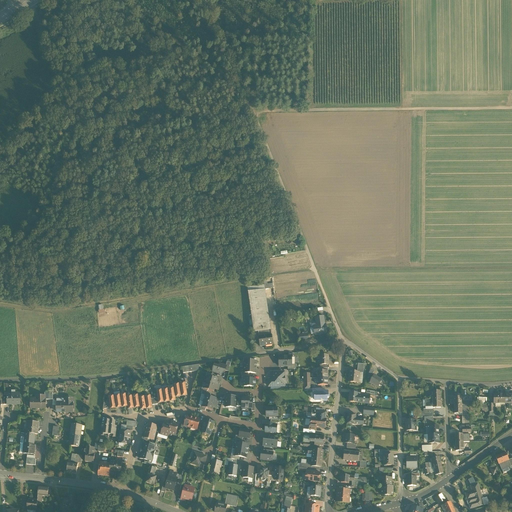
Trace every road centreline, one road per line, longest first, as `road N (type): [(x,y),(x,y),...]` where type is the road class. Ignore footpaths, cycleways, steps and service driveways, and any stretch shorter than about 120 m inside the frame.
road 1 (residential): [(0,380),(91,378),(341,340)]
road 2 (track): [(234,63),(341,340)]
road 3 (track): [(253,110),(511,107)]
road 4 (track): [(511,266),(314,268)]
road 5 (track): [(0,149),(64,75),(29,2)]
road 6 (residential): [(328,511),(341,340)]
road 7 (residential): [(397,378),(402,502)]
